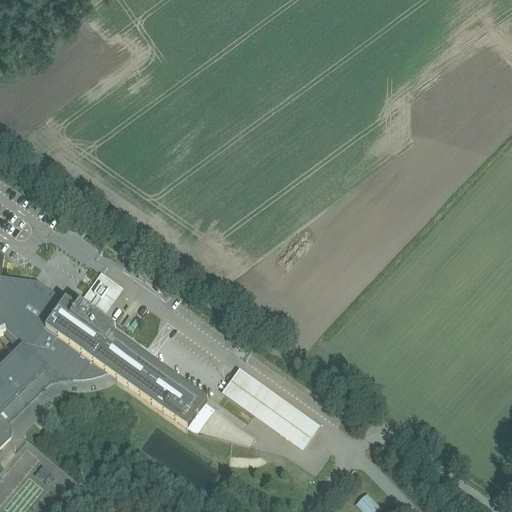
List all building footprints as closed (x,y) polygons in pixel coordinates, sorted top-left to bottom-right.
[(0,371),(0,418),(45,374),(55,379),(66,382),(77,384),(88,383),(99,381),(109,377),(119,370),(124,366),(128,362),(136,353),(115,337),(117,334),(83,310),(81,309),(79,312),(67,303),(64,307),(46,295),(47,293),(46,291),(44,291),(42,292),(32,285),(2,281),(4,259),(0,255),(0,338),(4,337),(18,354),(0,371)] [(124,292),(102,276),(84,300),(88,303),(106,316),(124,292)] [(192,428),(208,405),(136,353),(128,362),(124,366),(119,370),(109,377),(117,383),(188,433),(192,428)] [(240,373),(223,397),(229,402),(255,421),(273,396),(240,373)] [(322,432),(273,396),(255,421),(305,456),(322,432)] [(35,477),(43,483),(50,474),(42,467),(35,477)] [(357,509),(360,511),(381,511),(368,498),(357,509)]
